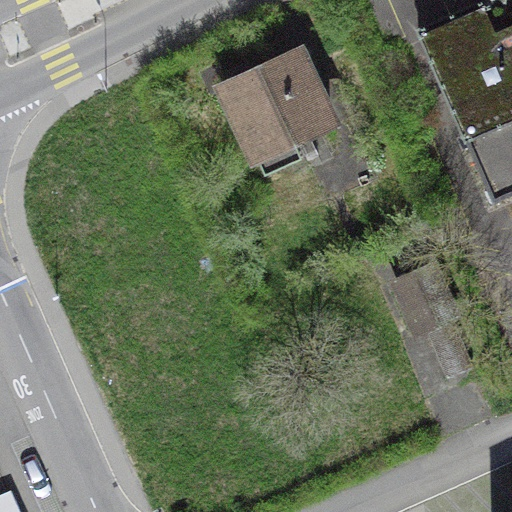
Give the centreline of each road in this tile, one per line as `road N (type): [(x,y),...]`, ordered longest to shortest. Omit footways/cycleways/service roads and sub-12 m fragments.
road 1 (residential): [(92,511),(0,292)]
road 2 (primary): [(0,51),(111,0)]
